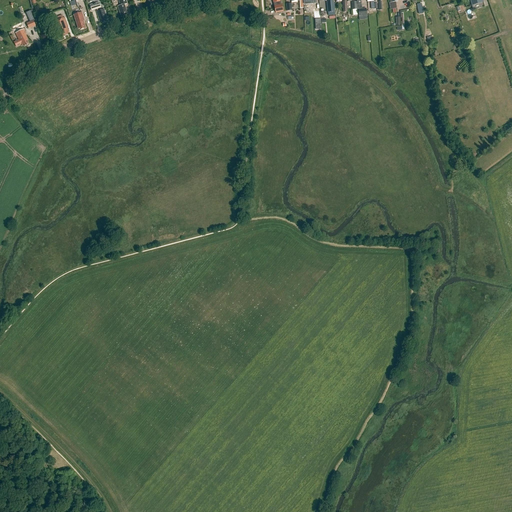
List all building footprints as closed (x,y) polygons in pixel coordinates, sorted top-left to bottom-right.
[(127,3),(125,0),(118,0),(120,5),(118,6),(121,17),(127,15),(126,13),(127,13),(124,4),(127,3)] [(153,0),(143,0),(145,3),(146,3),(147,8),(155,6),(153,0)] [(278,0),(273,0),(276,13),(283,12),(282,4),(281,1),(279,2),(278,0)] [(290,0),(290,2),(299,1),(300,8),(303,8),(301,0),(290,0)] [(100,8),(101,8),(99,2),(90,5),(92,10),(97,9),(97,10),(96,11),(100,22),(102,21),(102,22),(106,21),(105,20),(107,19),(104,8),(101,9),(100,8)] [(359,17),(359,20),(367,19),(367,16),(366,8),(358,9),(359,17)] [(82,12),(74,14),(78,28),(80,28),(81,29),(86,27),(84,20),(85,20),(82,12)] [(67,27),(68,27),(65,18),(63,18),(62,15),(56,17),(55,14),(51,15),(53,22),(57,33),(60,32),(61,36),(68,34),(68,32),(69,32),(67,27)] [(46,26),(53,24),(50,16),(47,17),(49,21),(45,22),(46,26)] [(25,33),(26,33),(24,28),(16,33),(19,40),(13,43),(16,47),(21,45),(21,46),(24,44),(24,46),(28,44),(26,40),(27,40),(27,39),(25,36),(26,35),(25,33)]
